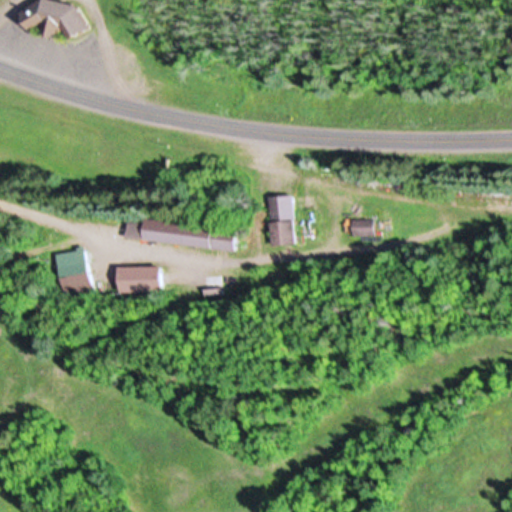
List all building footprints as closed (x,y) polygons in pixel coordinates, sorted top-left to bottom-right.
[(15,20),(4,4),(9,0),(70,0),(83,18),(63,31),(52,15),(32,8),(15,20)] [(269,198),(271,247),(296,246),(294,197),(269,198)] [(235,252),(238,230),(145,219),(145,224),(129,222),(127,239),(235,252)] [(375,236),(375,220),(352,220),(352,236),(375,236)] [(57,254),(62,292),(90,288),(85,249),(57,254)] [(118,267),(118,293),(161,293),(161,267),(118,267)]
